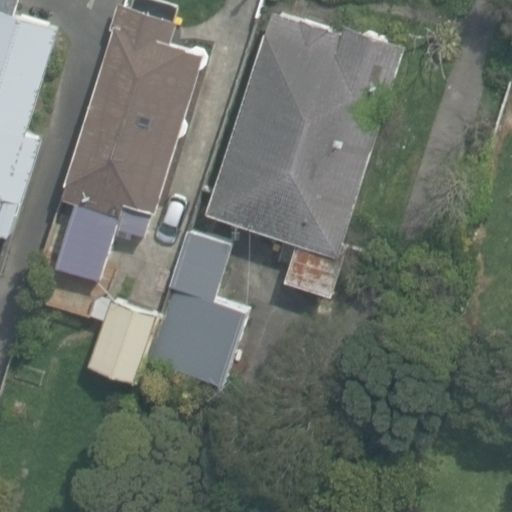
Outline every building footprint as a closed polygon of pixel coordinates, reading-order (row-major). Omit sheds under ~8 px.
[(0,0),(0,225),(19,231),(49,131),(34,127),(64,23),(65,21),(19,8),(21,0),(0,0)] [(62,260),(106,274),(121,223),(149,231),(156,206),(161,207),(208,49),(175,40),(182,16),(179,15),(183,2),(177,0),(137,0),(137,4),(124,0),(123,0),(68,193),(82,197),(62,260)] [(292,274),(336,288),(353,239),(349,237),(412,39),(351,19),(347,31),(278,9),(215,208),(304,236),(292,274)] [(469,234),(511,237),(511,129),(477,126),(469,234)] [(151,354),(226,379),(251,306),(217,295),(235,239),(194,226),(189,241),(151,354)] [(93,362),(142,378),(164,310),(113,294),(93,362)]
